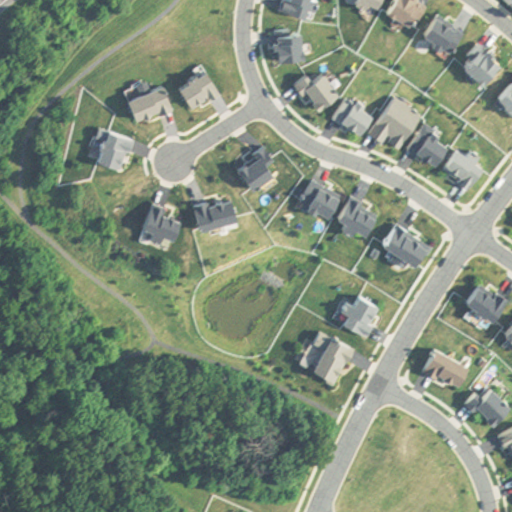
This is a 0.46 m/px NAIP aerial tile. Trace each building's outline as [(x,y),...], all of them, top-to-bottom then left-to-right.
[(281,0),(280,4),(305,10),(308,2),(315,4),(316,0),(281,0)] [(391,0),(388,7),(407,19),(414,9),(419,13),(426,2),(422,0),(391,0)] [(424,28),(435,37),(432,41),(438,46),(440,44),(448,50),(463,29),(455,22),(457,19),(440,7),(424,28)] [(273,26),(273,45),(278,44),(279,55),(305,52),(301,27),(288,28),(287,24),(273,26)] [(476,40),(466,51),(469,54),(463,62),(482,79),(499,58),(476,40)] [(181,81),(192,102),(220,87),(207,67),(200,70),(198,67),(189,73),(190,76),(181,81)] [(294,79),(302,90),(307,85),(318,103),(338,89),(322,68),(312,75),(306,68),(294,79)] [(511,77),(498,94),(504,99),(502,101),(511,109),(511,77)] [(129,92),(137,112),(158,103),(160,107),(173,102),(163,78),(129,92)] [(346,94),(333,114),(345,123),(347,120),(358,129),(371,111),(346,94)] [(393,95),(380,112),(368,130),(381,140),(387,131),(390,133),(387,140),(396,147),(417,115),(418,113),(393,95)] [(101,151),(122,158),(128,144),(131,146),(137,129),(112,120),(101,151)] [(433,161),(446,144),(435,136),(437,133),(422,122),(405,148),(417,154),(419,151),(433,161)] [(238,163),(251,184),(277,168),(268,156),(274,152),(265,141),(252,148),(255,152),(238,163)] [(482,165),(479,168),(466,187),(455,180),(457,178),(442,168),(456,147),(482,165)] [(312,176),(301,195),(327,211),(340,190),(312,176)] [(194,199),(201,222),(237,212),(231,189),(194,199)] [(350,193),(338,213),(346,218),(342,226),(350,231),(355,224),(365,229),(377,209),(350,193)] [(154,197),(145,219),(153,224),(151,231),(160,235),(164,227),(175,232),(181,214),(164,208),(166,202),(154,197)] [(396,220),(384,240),(393,247),(387,255),(403,265),(408,256),(414,260),(427,242),(396,220)] [(481,282),(467,299),(475,305),(474,308),(481,313),(484,311),(492,317),(506,298),(481,282)] [(348,298),(336,316),(345,321),(367,334),(375,318),(369,314),(378,300),(359,290),(353,300),(348,298)] [(321,326),(313,339),(311,338),(299,359),(335,380),(353,343),(321,326)] [(421,368),(440,379),(444,374),(456,381),(466,362),(435,345),(421,368)] [(463,401),(472,410),(478,405),(485,411),(483,413),(490,421),(506,405),(509,402),(490,385),(481,392),(477,387),(474,391),(463,401)] [(511,424),(496,434),(503,445),(506,444),(511,457),(511,424)]
